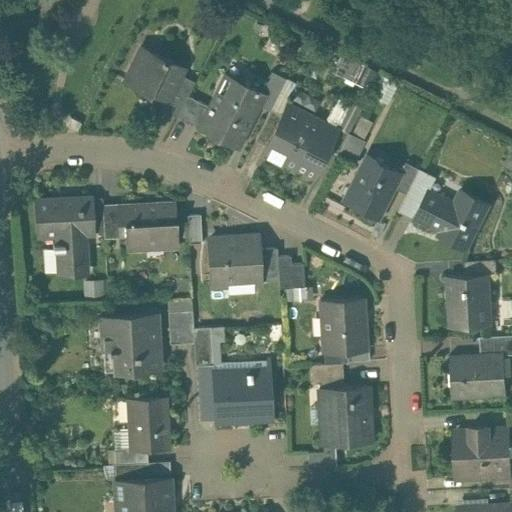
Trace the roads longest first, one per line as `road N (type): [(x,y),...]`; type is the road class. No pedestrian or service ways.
road 1 (residential): [(0,153),(97,151),(166,164),(238,188),(395,278),(405,480)]
road 2 (residential): [(225,458),(291,482),(405,480)]
road 3 (residential): [(11,511),(6,392)]
